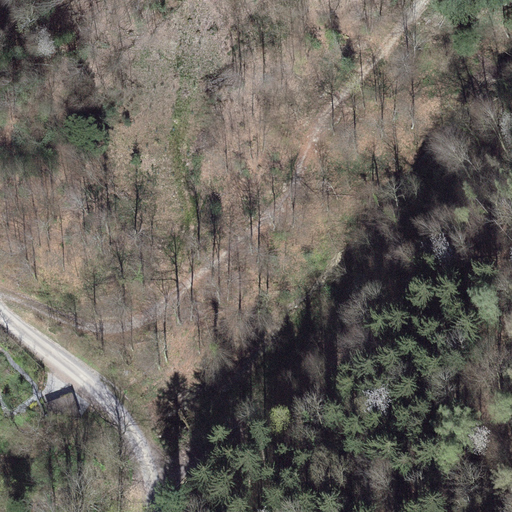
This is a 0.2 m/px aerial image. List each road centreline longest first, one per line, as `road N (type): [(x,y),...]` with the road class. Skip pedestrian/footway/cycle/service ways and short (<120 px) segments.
road 1 (track): [(409,0),(290,197),(153,306),(73,316),(0,285)]
road 2 (track): [(156,511),(143,454),(109,403),(0,309)]
